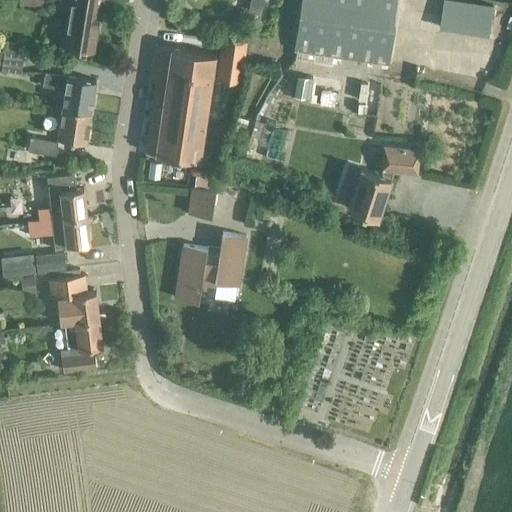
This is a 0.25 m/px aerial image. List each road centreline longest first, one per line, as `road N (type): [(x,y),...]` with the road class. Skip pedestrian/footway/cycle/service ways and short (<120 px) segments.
road 1 (residential): [(392,474),(202,414),(175,402),(152,372),(127,152),(148,0)]
road 2 (tertiary): [(409,480),(511,167)]
